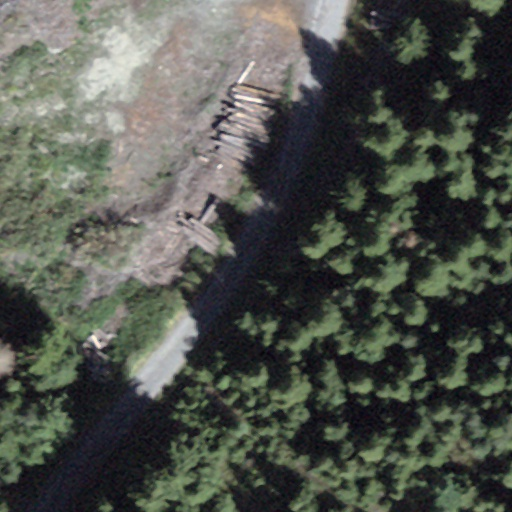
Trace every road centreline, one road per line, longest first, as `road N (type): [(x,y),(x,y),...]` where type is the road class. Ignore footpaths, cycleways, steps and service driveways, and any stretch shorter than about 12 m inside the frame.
road 1 (track): [(335,0),(305,119),(246,254),(50,511)]
road 2 (track): [(0,108),(263,0)]
